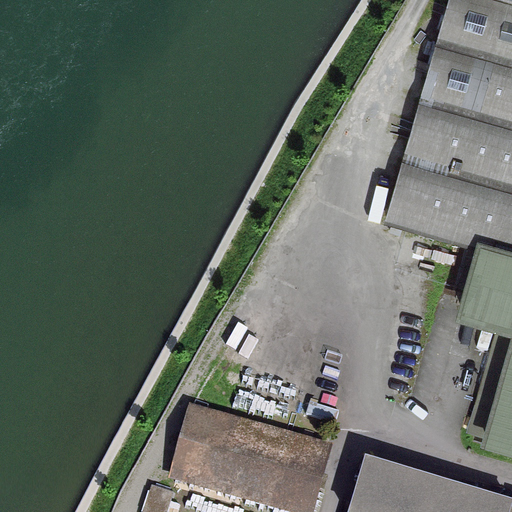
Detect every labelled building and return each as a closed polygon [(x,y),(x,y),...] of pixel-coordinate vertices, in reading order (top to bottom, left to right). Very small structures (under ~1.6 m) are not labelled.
[(511,0),(447,0),(384,220),(478,246),(511,255),(511,0)] [(485,439),(511,446),(511,255),(478,246),(459,312),(497,323),(465,431),(485,437),(485,439)] [(189,411),(170,478),(290,511),(308,511),(326,449),(189,411)] [(508,511),(509,509),(363,465),(360,473),(348,511),(508,511)] [(149,488),(141,511),(164,511),(170,495),(149,488)]
